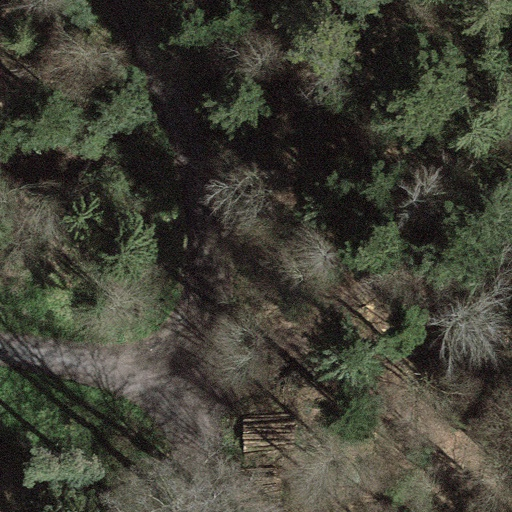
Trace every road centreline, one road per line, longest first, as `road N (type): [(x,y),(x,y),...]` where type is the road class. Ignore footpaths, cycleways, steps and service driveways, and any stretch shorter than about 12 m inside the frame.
road 1 (track): [(134,0),(184,103),(201,298),(201,511)]
road 2 (track): [(201,298),(80,334),(0,334)]
